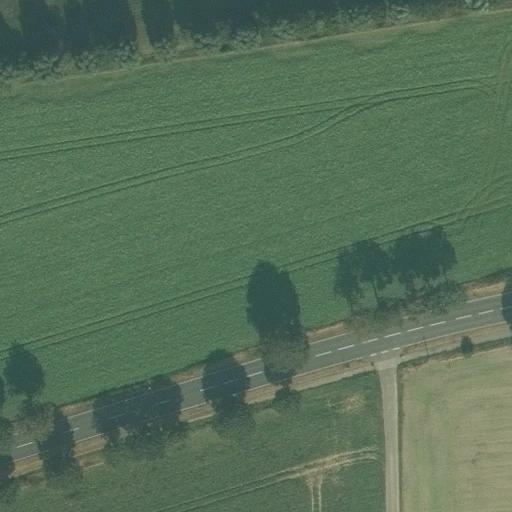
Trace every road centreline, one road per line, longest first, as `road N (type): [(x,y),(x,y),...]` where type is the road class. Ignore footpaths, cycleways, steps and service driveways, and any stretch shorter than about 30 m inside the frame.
road 1 (secondary): [(395,338),(0,457)]
road 2 (unclassified): [(395,338),(392,511)]
road 3 (secondary): [(511,309),(395,338)]
